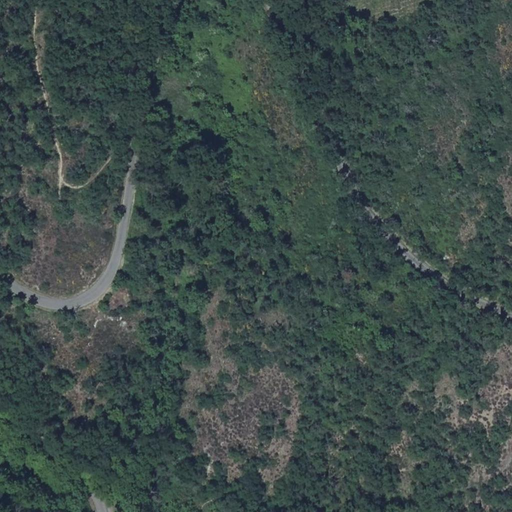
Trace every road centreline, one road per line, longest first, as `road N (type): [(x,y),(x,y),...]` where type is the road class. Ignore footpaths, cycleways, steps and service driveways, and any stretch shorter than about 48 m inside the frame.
road 1 (unclassified): [(266,0),(376,220),(451,292),(511,323)]
road 2 (unclassified): [(0,274),(49,295),(97,290),(115,254),(143,91),(176,0)]
road 3 (track): [(40,0),(33,45),(63,176),(73,187),(89,184),(138,119)]
road 4 (unclassified): [(101,511),(99,499),(52,456),(0,420)]
